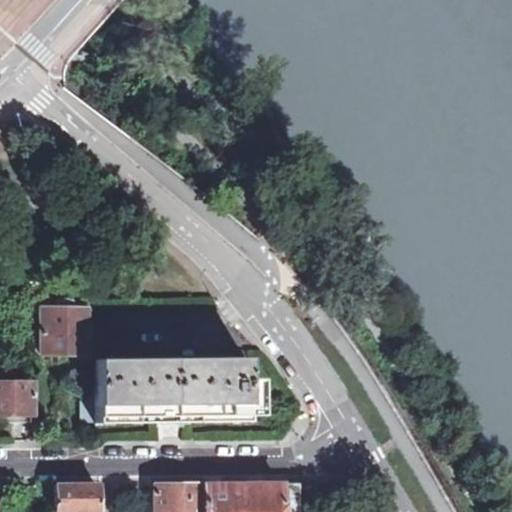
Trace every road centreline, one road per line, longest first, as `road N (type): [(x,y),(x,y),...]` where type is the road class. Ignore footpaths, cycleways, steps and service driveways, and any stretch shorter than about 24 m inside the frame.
road 1 (unclassified): [(357,444),(324,385),(235,273),(39,102),(13,69)]
road 2 (residential): [(0,462),(315,463),(357,444)]
